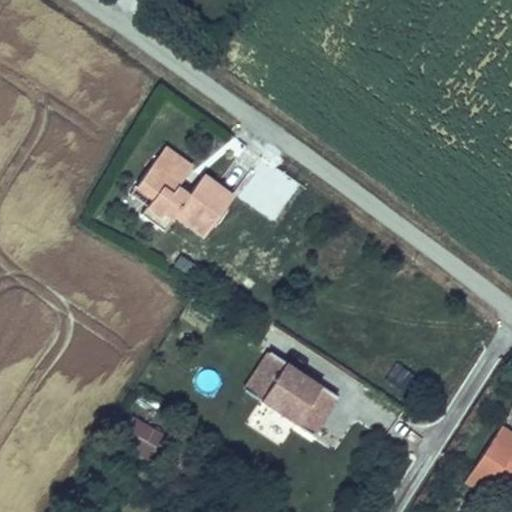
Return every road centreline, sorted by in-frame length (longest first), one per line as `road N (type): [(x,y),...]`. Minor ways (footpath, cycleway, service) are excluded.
road 1 (unclassified): [(88,0),(511,312)]
road 2 (unknown): [(511,322),(375,511)]
